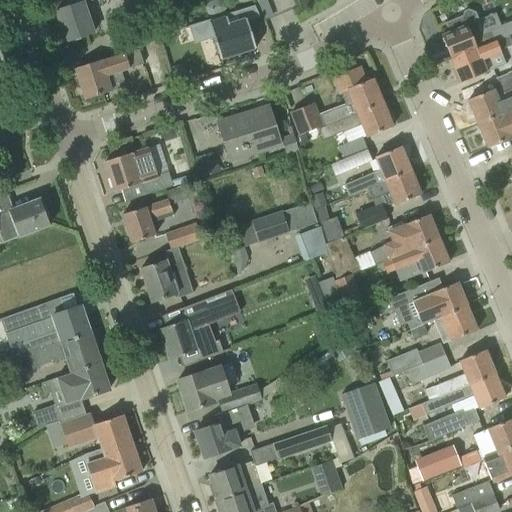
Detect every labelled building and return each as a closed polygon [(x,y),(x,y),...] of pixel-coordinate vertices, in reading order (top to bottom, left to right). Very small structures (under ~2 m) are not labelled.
[(63,0),(66,7),(55,11),(65,43),(93,34),(84,4),(94,0),(111,0),(112,2),(117,0),(63,0)] [(215,0),(210,2),(205,7),(207,15),(214,16),(220,14),(225,9),(223,1),(216,0),(215,0)] [(254,6),(207,21),(207,22),(213,39),(219,60),(255,49),(246,21),(259,17),(254,6)] [(448,33),(440,36),(450,60),(496,41),(507,37),(511,34),(511,21),(498,26),(496,20),(477,28),(475,22),(475,16),(474,13),(467,10),(463,12),(462,16),(460,17),(444,23),(448,33)] [(496,41),(450,60),(460,84),(479,76),(486,73),(505,65),(500,53),(499,50),(510,46),(509,43),(507,37),(496,41)] [(114,59),(98,64),(97,62),(74,69),(84,100),(110,92),(106,77),(143,65),(138,50),(137,50),(136,47),(113,54),(114,59)] [(318,127),(319,129),(382,103),(372,79),(364,82),(358,68),(332,78),(339,94),(340,94),(344,105),(316,116),(312,104),(290,112),(299,135),(302,134),(303,133),(318,127)] [(511,72),(495,79),(499,87),(501,93),(511,88),(511,72)] [(485,93),(467,100),(477,124),(503,114),(511,109),(511,88),(501,93),(499,87),(493,90),(485,93)] [(382,103),(319,129),(323,139),(342,132),(361,124),(365,135),(366,138),(391,127),(382,103)] [(218,123),(230,161),(279,146),(267,108),(218,123)] [(511,109),(503,114),(477,124),(487,148),(505,141),(511,138),(511,109)] [(299,135),(293,138),(297,147),(307,142),(303,133),(302,134),(299,135)] [(282,139),(286,152),(296,149),(292,136),(282,139)] [(347,142),(338,147),(343,159),(366,149),(361,137),(347,142)] [(111,160),(104,162),(114,193),(140,184),(144,196),(161,190),(161,189),(170,186),(166,171),(156,174),(154,168),(147,148),(122,157),(117,143),(106,147),(111,160)] [(366,188),(366,189),(410,171),(400,147),(375,158),(380,170),(343,185),(348,196),(366,188)] [(260,166),(250,169),(253,179),(263,176),(260,166)] [(410,171),(366,189),(370,199),(389,192),(395,205),(420,195),(410,171)] [(150,223),(173,215),(169,205),(187,199),(183,186),(165,192),(168,200),(121,215),(131,243),(154,236),(150,223)] [(0,214),(0,238),(2,244),(49,226),(39,200),(0,214)] [(251,223),(257,243),(316,223),(310,203),(251,223)] [(387,218),(380,203),(353,214),(359,230),(387,218)] [(374,265),(382,262),(438,239),(428,215),(403,226),(401,222),(385,228),(391,242),(368,251),(374,265)] [(165,233),(170,249),(178,247),(201,240),(195,222),(165,233)] [(325,244),(338,279),(358,271),(344,236),(325,244)] [(438,239),(382,262),(385,272),(417,260),(423,273),(448,263),(438,239)] [(178,247),(170,249),(163,252),(166,261),(139,270),(150,303),(176,295),(177,299),(194,293),(178,247)] [(234,250),(233,263),(238,276),(244,268),(247,258),(243,247),(234,250)] [(333,282),(347,315),(366,308),(352,275),(333,282)] [(328,311),(340,306),(332,277),(317,283),(327,310),(328,311)] [(466,307),(456,283),(442,289),(437,279),(395,296),(400,308),(397,311),(396,315),(398,319),(401,321),(406,322),(409,331),(410,330),(423,325),(422,324),(432,320),(433,321),(466,307)] [(165,327),(159,329),(169,360),(188,354),(196,351),(190,334),(190,333),(195,332),(195,333),(204,329),(204,328),(236,316),(228,293),(231,292),(231,290),(161,317),(165,327)] [(0,323),(13,359),(26,355),(26,354),(89,333),(80,307),(54,316),(49,302),(0,319),(0,323)] [(466,307),(433,321),(442,344),(450,340),(450,342),(476,331),(466,307)] [(426,334),(423,325),(410,330),(414,339),(426,334)] [(65,358),(71,374),(99,364),(89,333),(26,354),(26,355),(31,369),(65,358)] [(345,341),(330,349),(337,362),(352,353),(345,341)] [(406,371),(444,356),(438,343),(416,352),(415,349),(386,361),(392,376),(406,371)] [(423,391),(427,401),(437,397),(438,398),(494,375),(484,351),(458,362),(464,374),(423,391)] [(444,356),(406,371),(411,384),(449,368),(444,356)] [(49,394),(54,406),(55,408),(108,390),(99,364),(71,374),(40,384),(44,395),(49,394)] [(218,402),(222,414),(231,411),(261,401),(256,385),(228,394),(219,367),(176,381),(187,412),(218,402)] [(437,397),(427,401),(420,404),(425,415),(473,396),(478,409),(504,399),(494,375),(438,398),(437,397)] [(340,395),(356,440),(388,429),(372,383),(340,395)] [(55,408),(54,406),(32,413),(37,429),(60,421),(55,408)] [(422,426),(428,441),(478,420),(473,407),(463,412),(462,409),(422,426)] [(231,411),(222,414),(213,417),(216,425),(194,432),(203,459),(238,447),(234,433),(238,432),(231,411)] [(101,450),(102,454),(131,444),(121,416),(99,423),(95,412),(85,415),(59,424),(67,448),(80,444),(97,438),(101,450)] [(496,453),(511,446),(511,418),(487,429),(496,452),(496,453)] [(274,459),(274,460),(331,440),(326,426),(269,445),(269,446),(272,445),(276,458),(274,459)] [(131,444),(102,454),(101,450),(85,455),(88,465),(86,466),(95,494),(115,487),(113,482),(140,473),(131,444)] [(511,446),(496,453),(496,452),(482,459),(492,483),(511,474),(511,446)] [(452,461),(455,470),(478,462),(475,453),(452,461)] [(209,487),(214,501),(260,485),(252,461),(236,467),(236,466),(208,476),(212,486),(209,487)] [(313,467),(323,496),(340,490),(330,461),(313,467)] [(470,503),(493,495),(487,481),(451,495),(456,508),(470,503)] [(269,511),(260,485),(214,501),(217,511),(269,511)] [(425,487),(412,493),(419,511),(428,511),(434,510),(425,487)] [(93,508),(92,507),(86,492),(40,511),(83,511),(84,511),(93,508)] [(493,495),(470,503),(473,511),(490,511),(498,509),(493,495)] [(153,511),(149,499),(126,507),(126,508),(115,511),(153,511)] [(107,511),(103,502),(92,507),(93,508),(84,511),(83,511),(107,511)] [(311,511),(308,503),(284,511),(311,511)]
